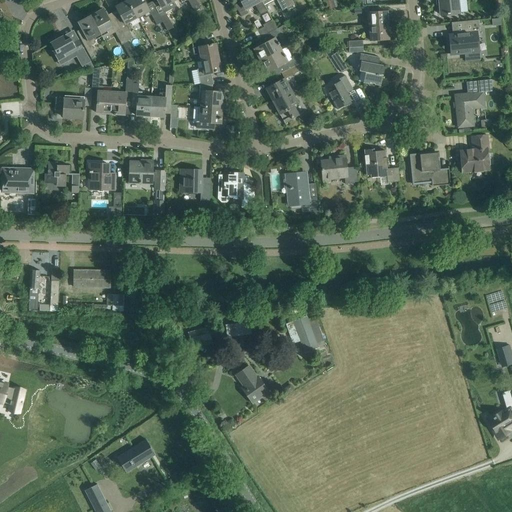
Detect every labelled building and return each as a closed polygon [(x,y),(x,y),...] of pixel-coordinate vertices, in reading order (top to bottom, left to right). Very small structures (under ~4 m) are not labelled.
[(137,17),(127,0),(115,7),(120,16),(115,19),(117,23),(127,41),(133,38),(128,28),(132,25),(130,21),(137,17)] [(158,15),(152,3),(147,6),(143,0),(127,0),(137,17),(144,14),(146,17),(151,15),(157,25),(162,22),(158,15)] [(174,1),(173,0),(154,0),(152,2),(152,3),(158,15),(165,11),(165,12),(171,8),(168,4),(174,1)] [(173,0),(174,1),(175,0),(181,0),(182,2),(186,0),(189,0),(195,11),(200,8),(195,0),(173,0)] [(267,11),(261,0),(239,0),(241,2),(235,5),(242,19),(249,15),(246,10),(254,5),(259,13),(259,14),(260,14),(261,14),(267,11)] [(288,7),(284,0),(261,0),(267,11),(276,6),(280,12),(288,7)] [(438,0),(440,15),(460,13),(458,0),(438,0)] [(103,9),(91,16),(101,34),(103,39),(115,32),(122,44),(127,41),(117,23),(112,25),(103,9)] [(165,11),(158,15),(162,22),(167,31),(174,27),(165,12),(165,11)] [(369,26),(388,25),(387,12),(368,13),(369,26)] [(101,34),(91,16),(78,22),(87,39),(82,42),(90,57),(97,54),(91,43),(97,40),(95,37),(101,34)] [(449,35),(451,55),(479,52),(477,37),(480,37),(478,20),(461,22),(462,33),(453,34),(453,35),(449,35)] [(257,39),(277,28),(273,22),(254,32),(257,39)] [(277,28),(257,39),(260,45),(253,49),(260,61),(281,49),(275,37),(287,31),(284,25),(277,28)] [(388,25),(369,26),(369,34),(364,34),(365,41),(370,40),(378,40),(388,40),(388,25)] [(93,66),(85,50),(78,39),(72,42),(70,38),(68,40),(65,35),(66,35),(66,34),(50,43),(55,51),(53,52),(58,61),(66,57),(64,55),(73,50),(76,55),(77,55),(84,68),(93,66)] [(202,61),(218,57),(215,44),(206,46),(203,34),(191,40),(194,54),(200,53),(202,61)] [(139,48),(133,51),(135,55),(136,57),(142,54),(139,48)] [(281,49),(260,61),(267,74),(274,70),(277,75),(281,73),(297,65),(303,61),(300,55),(288,61),(281,49)] [(379,57),(362,54),(360,54),(359,61),(361,62),(359,71),(368,73),(366,83),(380,86),(383,75),(381,75),(382,65),(378,65),(379,57)] [(218,57),(202,61),(203,68),(197,69),(200,82),(200,85),(213,84),(211,73),(221,71),(218,57)] [(343,61),(337,65),(342,73),(348,69),(343,61)] [(297,65),(281,73),(284,78),(265,88),(272,101),(291,91),(285,79),(300,71),(297,65)] [(110,114),(112,92),(102,91),(103,86),(98,86),(100,67),(93,69),(92,88),(98,89),(96,113),(110,114)] [(353,89),(348,80),(345,75),(339,79),(340,80),(334,84),(338,91),(329,95),(337,109),(345,105),(344,103),(351,100),(347,92),(353,89)] [(112,92),(110,114),(114,114),(114,115),(117,115),(117,114),(124,115),(125,101),(131,101),(132,97),(131,97),(132,84),(132,79),(126,79),(125,93),(112,92)] [(465,94),(455,95),(458,128),(468,126),(474,126),(471,106),(484,105),(484,107),(483,92),(492,91),(491,79),(477,81),(478,87),(478,92),(476,92),(476,93),(465,94)] [(139,84),(132,84),(131,97),(132,97),(137,97),(136,116),(150,116),(151,97),(144,96),(144,92),(138,91),(139,84)] [(213,84),(200,85),(199,99),(201,99),(201,107),(220,109),(222,109),(223,92),(212,92),(212,84),(213,84)] [(159,97),(151,97),(150,116),(164,117),(165,102),(171,102),(172,86),(166,86),(165,93),(159,92),(159,97)] [(56,99),(56,109),(63,109),(63,117),(83,118),(84,106),(91,106),(92,88),(85,88),(84,100),(56,99)] [(293,94),(291,91),(272,101),(284,123),(299,115),(293,105),(298,103),(293,94)] [(220,109),(201,107),(200,116),(198,115),(197,128),(210,129),(211,123),(221,123),(221,117),(219,117),(220,109)] [(228,125),(226,137),(234,138),(235,126),(228,125)] [(487,135),(482,136),(472,137),(473,150),(460,152),(463,172),(489,169),(487,149),(488,149),(487,135)] [(400,182),(399,177),(398,168),(386,169),(385,150),(374,151),(373,149),(364,150),(367,175),(371,174),(371,178),(387,176),(387,183),(400,182)] [(450,185),(450,180),(449,170),(439,171),(437,155),(426,156),(425,154),(411,155),(413,182),(431,181),(432,187),(450,185)] [(358,183),(357,177),(356,167),(346,168),(345,158),(329,160),(321,161),(323,180),(344,177),(345,184),(358,183)] [(129,164),(129,174),(129,183),(152,184),(152,182),(155,182),(155,190),(164,190),(165,171),(156,171),(156,172),(152,172),(153,161),(144,161),(144,166),(141,166),(141,164),(129,164)] [(68,175),(69,165),(57,165),(57,163),(48,162),(48,174),(45,174),(45,184),(56,184),(56,186),(66,187),(66,175),(68,175)] [(114,190),(114,189),(115,179),(108,179),(109,164),(90,164),(89,181),(92,181),(92,190),(114,190)] [(19,171),(2,170),(2,182),(3,182),(3,190),(16,191),(16,193),(33,193),(33,182),(32,181),(32,169),(19,169),(19,171)] [(210,201),(210,195),(210,185),(201,185),(202,170),(179,170),(179,173),(184,173),(184,192),(200,193),(200,201),(210,201)] [(298,173),(285,174),(288,204),(301,202),(301,211),(303,212),(318,211),(317,197),(309,198),(306,174),(298,175),(298,173)] [(217,195),(217,196),(217,197),(217,198),(218,198),(218,199),(218,200),(219,200),(219,201),(220,201),(221,202),(222,202),(223,202),(224,202),(225,202),(226,202),(227,202),(228,201),(229,201),(229,200),(230,199),(230,198),(231,197),(241,197),(241,207),(248,208),(254,208),(254,188),(248,188),(242,187),(243,175),(224,174),(223,189),(222,189),(221,189),(220,189),(220,190),(219,190),(219,191),(218,191),(218,192),(217,193),(217,194),(217,195)] [(121,193),(113,193),(113,208),(121,208),(121,193)] [(154,202),(153,215),(163,215),(164,202),(154,202)] [(31,270),(29,298),(20,297),(20,304),(29,305),(28,307),(35,308),(36,290),(39,290),(40,270),(31,270)] [(73,271),(73,281),(73,287),(110,287),(110,271),(73,271)] [(123,310),(123,294),(111,294),(111,310),(123,310)] [(293,322),(286,324),(293,344),(300,341),(303,351),(316,346),(305,315),(292,320),(293,322)] [(249,323),(225,326),(226,337),(250,334),(249,323)] [(208,326),(188,332),(191,345),(203,341),(204,345),(213,343),(208,326)] [(511,354),(509,345),(498,348),(504,366),(504,365),(511,362),(511,354)] [(248,366),(244,369),(236,375),(244,386),(242,388),(252,403),(268,392),(257,376),(256,377),(248,366)] [(492,420),(490,421),(493,426),(491,427),(498,438),(506,433),(506,432),(510,429),(511,430),(511,429),(511,390),(509,392),(511,400),(511,406),(510,407),(506,409),(498,414),(499,415),(496,418),(495,416),(492,418),(493,419),(492,420)] [(146,439),(117,457),(126,473),(127,472),(126,470),(150,455),(148,451),(151,448),(150,446),(146,439)] [(111,511),(97,484),(85,490),(95,511),(111,511)]
